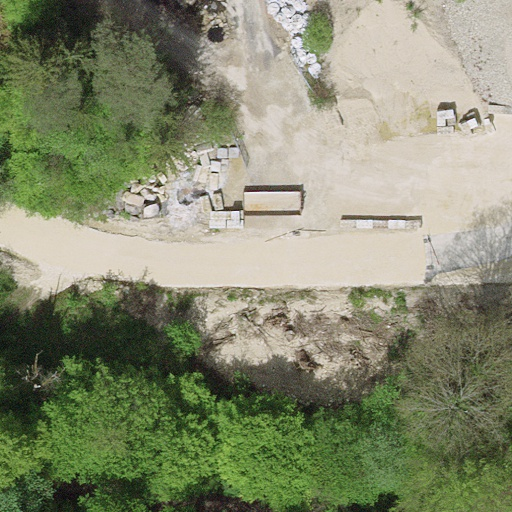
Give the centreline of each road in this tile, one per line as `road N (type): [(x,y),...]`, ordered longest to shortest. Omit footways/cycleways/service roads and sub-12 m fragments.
road 1 (residential): [(60,232),(200,237),(511,223)]
road 2 (track): [(0,475),(262,511)]
road 3 (track): [(0,209),(60,232),(0,307)]
